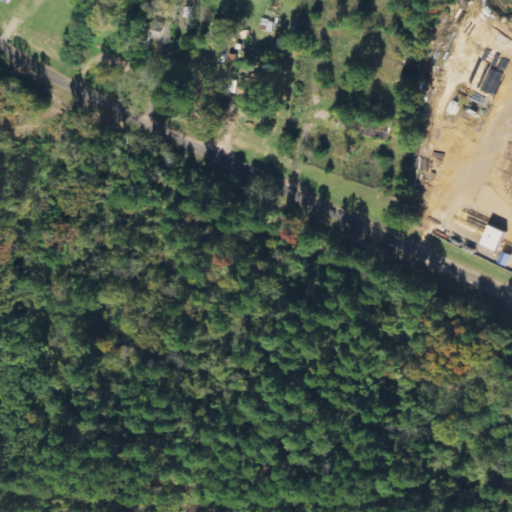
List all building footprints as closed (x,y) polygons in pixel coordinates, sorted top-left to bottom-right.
[(166,45),(167,27),(140,26),(140,30),(130,29),(129,50),(157,51),(157,44),(166,45)] [(225,46),(226,33),(224,33),(225,26),(217,26),(215,46),(225,46)] [(230,72),(239,71),(238,54),(230,55),(230,72)] [(270,77),(255,76),(255,81),(244,80),(243,101),(270,102),(270,77)] [(511,233),(511,231),(496,226),(489,246),(506,252),(511,233)]
